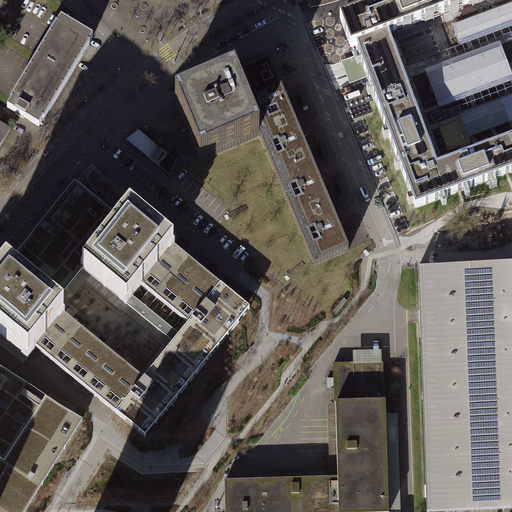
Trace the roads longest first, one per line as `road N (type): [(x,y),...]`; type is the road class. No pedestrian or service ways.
road 1 (residential): [(0,208),(137,73),(252,0)]
road 2 (unknown): [(351,155),(386,135),(424,227)]
